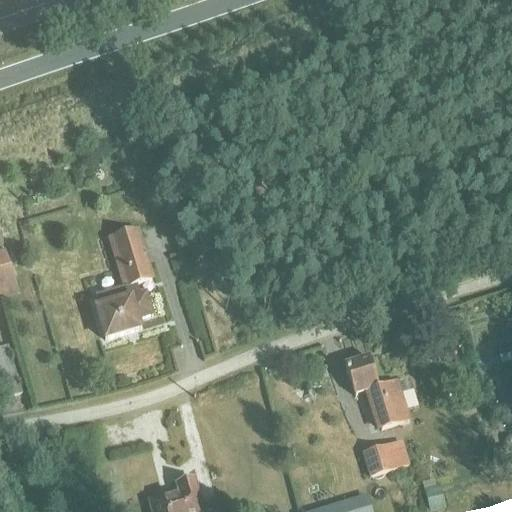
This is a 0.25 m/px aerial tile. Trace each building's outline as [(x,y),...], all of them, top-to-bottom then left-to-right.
[(99,308),(95,310),(105,344),(141,333),(138,323),(153,319),(146,295),(140,297),(138,288),(155,283),(140,231),(107,241),(122,290),(96,298),(99,308)] [(6,253),(0,254),(0,301),(20,295),(6,253)] [(0,376),(16,372),(9,347),(0,350),(0,376)] [(368,360),(345,367),(355,399),(364,397),(377,434),(411,424),(402,397),(407,395),(404,383),(378,391),(368,360)] [(16,372),(0,376),(0,390),(3,401),(22,396),(16,372)] [(403,445),(362,457),(369,480),(410,468),(403,445)] [(434,481),(422,485),(429,511),(445,511),(446,511),(440,487),(436,489),(434,481)] [(179,496),(149,504),(151,511),(202,511),(194,482),(176,487),(179,496)] [(371,511),(368,498),(319,511),(371,511)]
